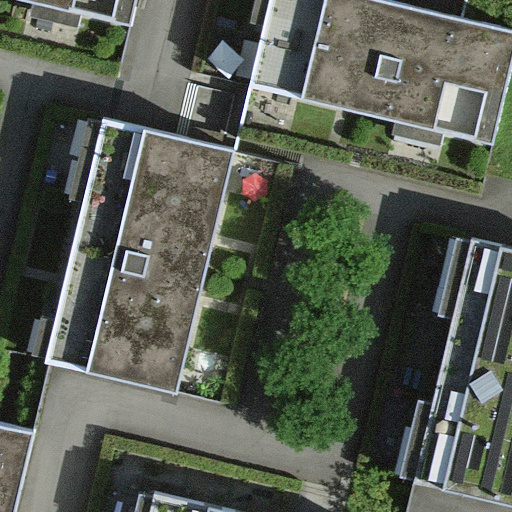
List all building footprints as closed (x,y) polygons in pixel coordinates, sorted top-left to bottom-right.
[(49,0),(148,28),(155,0),(49,0)] [(246,0),(228,71),(258,79),(278,0),(246,0)] [(511,92),(511,32),(381,0),(285,0),(262,94),(497,153),(511,92)] [(40,359),(183,394),(242,155),(99,120),(40,359)] [(427,500),(489,511),(511,511),(511,257),(475,251),(427,500)] [(18,511),(39,432),(0,422),(0,511),(18,511)] [(200,511),(140,500),(137,511),(200,511)]
